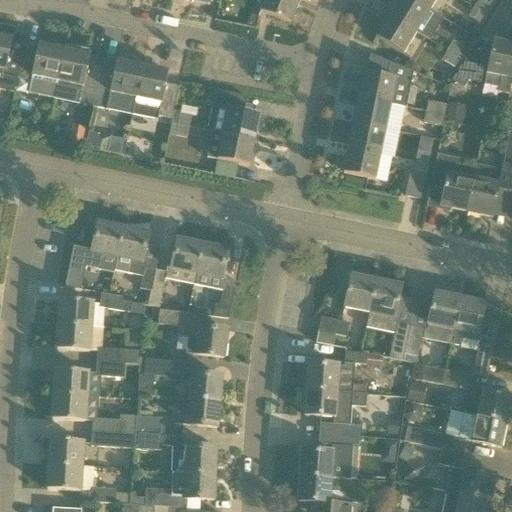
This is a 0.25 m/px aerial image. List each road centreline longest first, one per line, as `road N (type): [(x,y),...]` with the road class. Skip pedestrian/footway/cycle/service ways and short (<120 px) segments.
road 1 (residential): [(1,511),(9,332),(37,167)]
road 2 (residential): [(251,511),(259,378),(284,219)]
road 3 (residential): [(317,61),(55,12)]
road 4 (residential): [(37,167),(284,219)]
road 5 (residential): [(284,219),(511,267)]
road 6 (residential): [(284,219),(317,61)]
